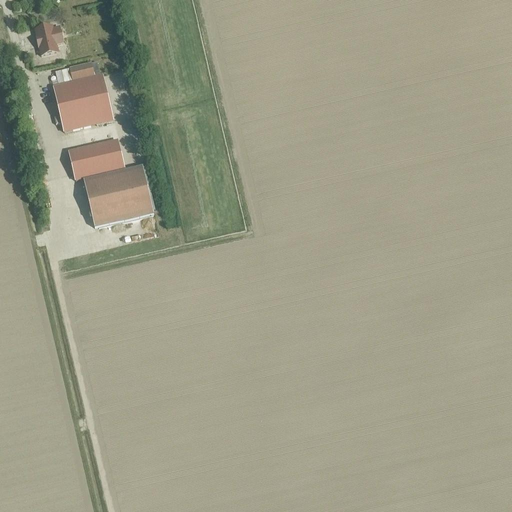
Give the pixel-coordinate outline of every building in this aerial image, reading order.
[(40,57),(58,53),(52,28),(34,32),(40,57)] [(70,72),(73,84),(95,78),(91,64),(69,69),(70,72)] [(64,134),(113,122),(102,77),(95,78),(73,84),(53,89),(64,134)] [(84,181),(125,171),(118,141),(69,153),(76,183),(84,181)] [(146,166),(84,181),(95,229),(158,213),(146,166)]
